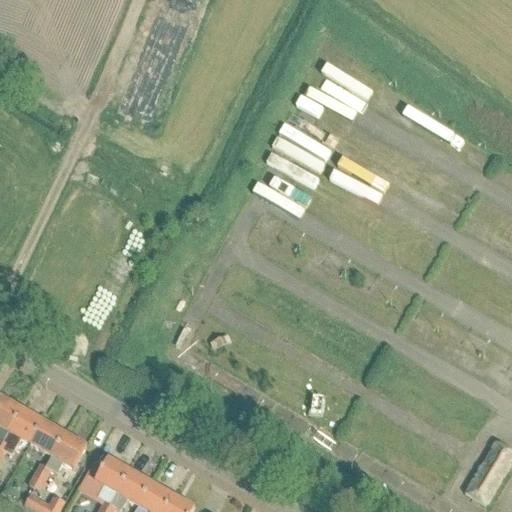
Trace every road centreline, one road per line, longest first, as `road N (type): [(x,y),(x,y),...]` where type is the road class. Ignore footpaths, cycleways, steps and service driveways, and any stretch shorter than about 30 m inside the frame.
road 1 (unknown): [(511,344),(194,163),(247,73)]
road 2 (track): [(0,303),(92,115),(132,0)]
road 3 (tertiary): [(286,511),(0,346)]
road 4 (unknown): [(194,163),(160,221),(119,230),(44,372)]
